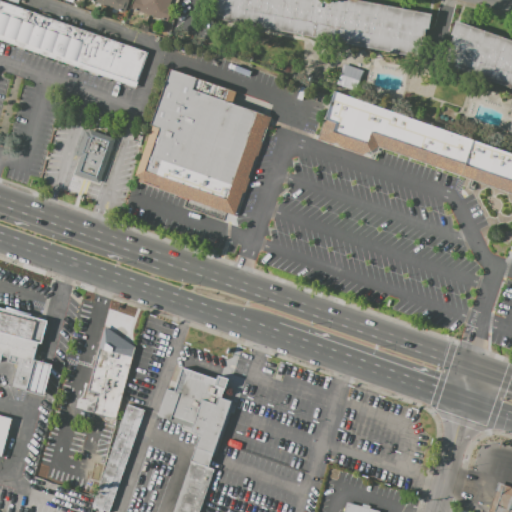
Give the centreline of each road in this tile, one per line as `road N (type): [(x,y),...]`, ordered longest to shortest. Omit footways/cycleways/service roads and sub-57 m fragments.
road 1 (primary): [(472,364),(161,257)]
road 2 (primary): [(0,237),(264,332)]
road 3 (primary): [(264,332),(463,403)]
road 4 (primary): [(161,257),(0,200)]
road 5 (residential): [(434,511),(472,364)]
